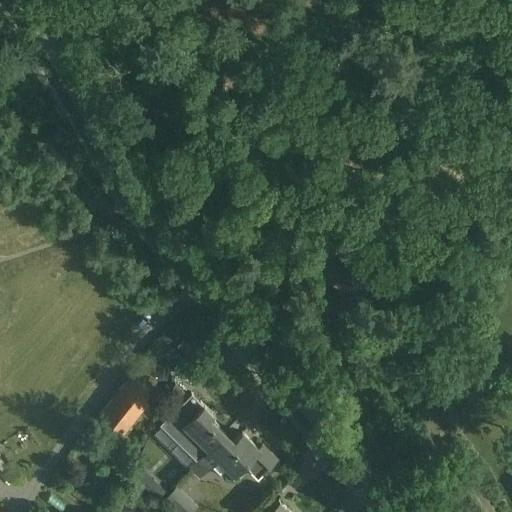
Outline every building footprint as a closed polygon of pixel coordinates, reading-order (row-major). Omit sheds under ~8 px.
[(131,375),(115,394),(139,413),(155,393),(131,375)] [(199,458),(199,459),(225,433),(209,417),(212,414),(191,393),(171,413),(208,449),(199,458)] [(115,394),(100,414),(124,433),(139,413),(115,394)] [(209,468),(217,459),(237,478),(246,468),(257,479),(276,459),(262,445),(258,449),(242,432),(234,441),(225,433),(199,459),(199,458),(189,469),(199,478),(209,468)] [(166,491),(154,480),(145,489),(157,500),(166,491)] [(290,511),(278,500),(266,511),(290,511)]
